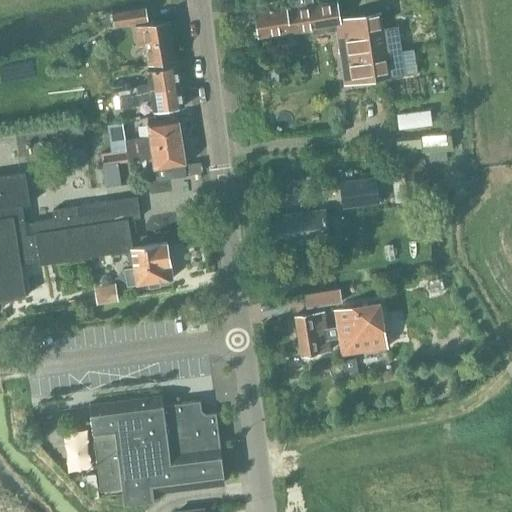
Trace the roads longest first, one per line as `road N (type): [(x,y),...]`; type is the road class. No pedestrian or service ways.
road 1 (tertiary): [(266,511),(196,0)]
road 2 (track): [(511,270),(472,0)]
road 3 (track): [(511,367),(463,407),(258,447)]
